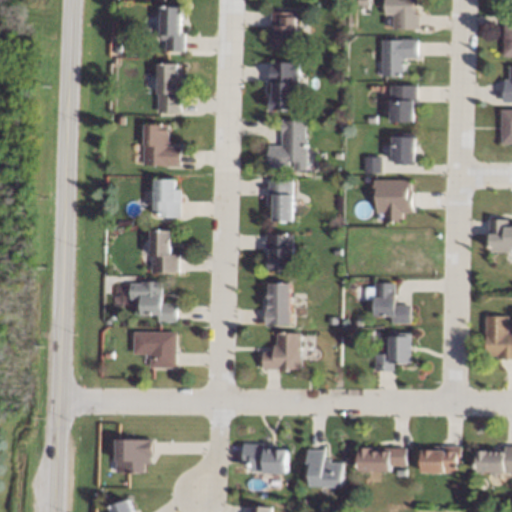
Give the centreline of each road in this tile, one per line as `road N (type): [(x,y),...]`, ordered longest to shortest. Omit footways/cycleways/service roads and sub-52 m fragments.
road 1 (tertiary): [(65,0),(50,511)]
road 2 (residential): [(54,397),(511,403)]
road 3 (residential): [(232,0),(217,405)]
road 4 (residential): [(463,0),(455,403)]
